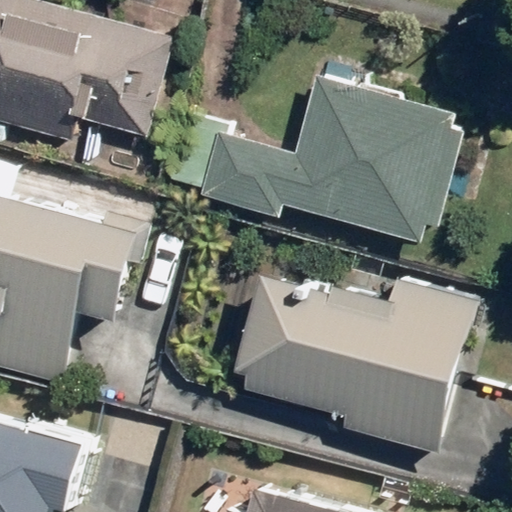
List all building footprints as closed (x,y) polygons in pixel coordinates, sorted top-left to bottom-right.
[(182,40),(30,0),(0,0),(0,121),(77,142),(82,121),(155,140),(182,40)] [(463,113),(322,76),(301,155),(230,137),(234,123),(192,112),(174,178),(208,187),(205,198),(282,219),(285,208),(428,246),(433,228),(446,231),(472,133),(459,130),(463,113)] [(0,371),(70,389),(89,317),(124,326),(147,239),(154,241),(158,226),(111,213),(108,225),(5,198),(0,216),(0,371)] [(257,378),(253,392),(356,419),(352,433),(446,457),(487,304),(406,282),(400,306),(341,290),(336,308),(306,300),(309,289),(271,279),(245,375),(257,378)] [(0,511),(59,511),(60,510),(68,511),(77,511),(96,445),(0,420),(0,511)] [(353,511),(266,489),(260,511),(258,511),(238,507),(236,511),(353,511)]
